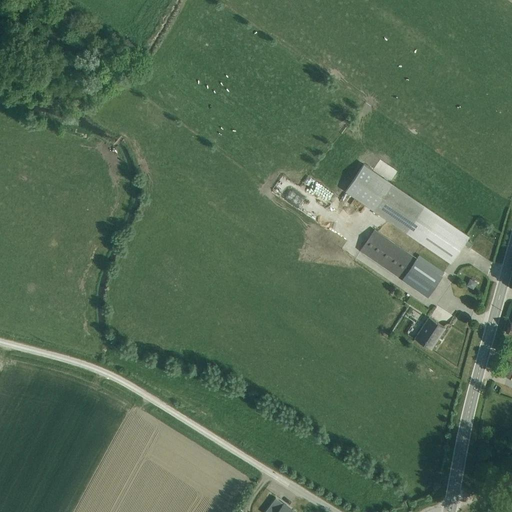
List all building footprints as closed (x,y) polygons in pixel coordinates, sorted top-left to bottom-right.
[(345,191),(450,263),(468,236),(364,164),(345,191)] [(304,182),(309,185),(313,179),(308,176),(304,182)] [(417,257),(374,229),(360,251),(427,296),(444,272),(419,255),(417,257)] [(445,327),(428,316),(414,338),(431,349),(445,327)] [(511,346),(500,372),(511,377),(511,346)]
